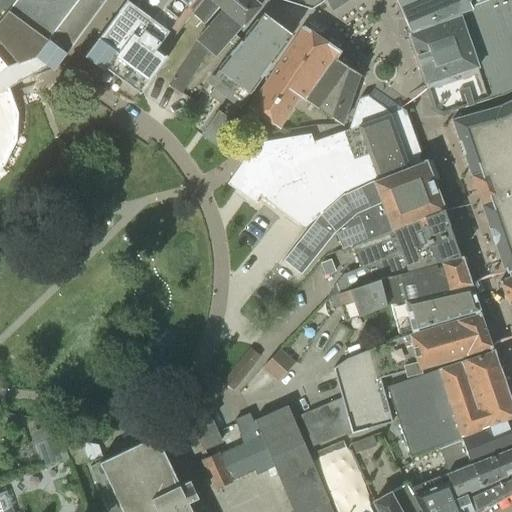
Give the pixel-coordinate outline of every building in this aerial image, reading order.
[(0,0),(0,44),(9,55),(25,70),(34,56),(46,40),(46,39),(33,30),(29,27),(30,25),(9,11),(17,0),(0,0)] [(17,0),(9,11),(30,25),(29,27),(33,30),(46,39),(46,40),(47,42),(79,0),(17,0)] [(60,49),(65,54),(106,0),(79,0),(47,42),(44,46),(46,54),(60,49)] [(90,50),(84,57),(103,71),(105,69),(112,74),(140,95),(168,57),(162,53),(192,13),(202,0),(127,0),(127,1),(126,0),(125,2),(128,4),(122,12),(119,10),(118,12),(99,38),(98,38),(90,50)] [(220,6),(224,10),(195,42),(169,86),(181,93),(208,51),(216,57),(242,26),(243,27),(260,6),(253,0),(204,0),(192,15),(204,24),(220,6)] [(282,0),(310,9),(324,1),(332,13),(351,0),(282,0)] [(399,0),(413,31),(471,11),(470,8),(490,0),(399,0)] [(447,20),(413,32),(410,34),(412,38),(436,110),(443,113),(446,112),(447,113),(448,113),(450,112),(502,95),(511,89),(511,0),(490,0),(470,8),(471,11),(472,13),(447,20)] [(214,88),(209,95),(223,105),(201,136),(220,149),(237,125),(230,121),(239,107),(294,31),(265,9),(207,83),(214,88)] [(334,59),(335,60),(339,52),(304,29),(300,35),(250,109),(278,128),(299,96),(306,101),(334,59)] [(359,76),(335,60),(334,59),(306,101),(338,122),(341,125),(353,94),(359,76)] [(0,142),(2,138),(4,116),(0,105),(0,76),(8,69),(1,62),(0,60),(0,142)] [(256,204),(260,197),(266,201),(303,228),(323,213),(342,196),(374,181),(422,163),(413,138),(403,111),(367,96),(359,98),(349,130),(314,143),(311,135),(256,145),(228,184),(236,190),(256,204)] [(511,100),(499,107),(453,122),(459,141),(458,141),(459,143),(462,142),(465,151),(462,152),(463,154),(464,154),(488,226),(487,227),(494,246),(495,245),(503,268),(504,267),(506,273),(508,273),(509,277),(511,275),(511,100)] [(336,233),(342,248),(442,210),(424,163),(422,164),(375,182),(356,191),(344,197),(322,214),(308,232),(284,262),(301,276),(334,235),(336,233)] [(329,292),(331,297),(372,282),(398,275),(398,273),(406,271),(460,256),(442,210),(342,248),(342,249),(352,245),(360,268),(342,275),(329,292)] [(345,321),(390,305),(391,304),(417,298),(417,296),(469,286),(461,258),(399,277),(398,275),(372,282),(331,297),(335,309),(340,307),(345,321)] [(506,278),(499,282),(508,305),(511,303),(511,275),(509,277),(506,278)] [(391,304),(390,305),(394,321),(410,317),(414,333),(477,314),(478,314),(469,286),(417,296),(417,298),(391,304)] [(333,368),(341,398),(350,431),(350,433),(392,422),(380,379),(405,372),(405,373),(419,370),(491,348),(480,314),(478,315),(389,342),(346,359),(333,368)] [(249,348),(222,383),(233,391),(260,357),(249,348)] [(295,362),(279,349),(263,368),(278,381),(295,362)] [(410,458),(438,448),(511,420),(511,408),(492,351),(386,388),(402,435),(391,438),(398,458),(408,454),(410,458)] [(332,511),(313,465),(308,454),(293,419),(287,406),(253,421),(273,466),(263,471),(271,489),(282,484),(293,511),(332,511)] [(331,439),(318,408),(299,415),(312,447),(331,439)] [(196,425),(193,426),(204,448),(219,441),(216,434),(207,415),(206,416),(204,411),(192,416),(196,425)] [(257,474),(263,471),(273,466),(253,421),(249,413),(234,419),(236,425),(240,434),(238,435),(243,445),(220,455),(219,453),(203,460),(216,488),(232,481),(231,478),(254,468),(257,474)] [(511,420),(438,448),(447,472),(511,447),(511,420)] [(64,448),(57,428),(50,430),(54,440),(34,447),(41,468),(68,459),(64,448)] [(157,436),(92,468),(108,511),(193,511),(191,506),(200,503),(189,479),(180,484),(157,436)] [(352,444),(355,453),(376,445),(373,436),(352,444)] [(81,442),(64,448),(68,459),(70,467),(102,456),(98,445),(81,442)] [(466,495),(511,473),(511,447),(447,472),(447,473),(456,499),(466,495)] [(472,511),(473,511),(466,495),(456,499),(447,473),(445,474),(412,485),(418,502),(417,502),(422,511),(472,511)] [(511,473),(466,495),(473,511),(478,511),(511,493),(511,473)] [(346,511),(333,482),(323,486),(334,511),(346,511)] [(374,502),(379,511),(422,511),(417,502),(407,484),(374,502)] [(0,511),(13,511),(6,492),(0,494),(0,511)]
